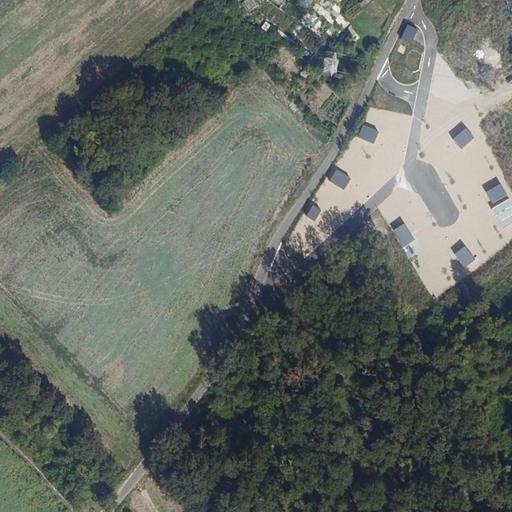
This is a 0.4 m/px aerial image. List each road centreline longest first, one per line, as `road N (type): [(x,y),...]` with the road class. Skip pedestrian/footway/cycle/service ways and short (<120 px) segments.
road 1 (unclassified): [(409,0),(355,114),(286,224),(235,342),(110,511)]
road 2 (track): [(511,97),(235,342)]
road 3 (track): [(378,210),(456,358),(511,428)]
